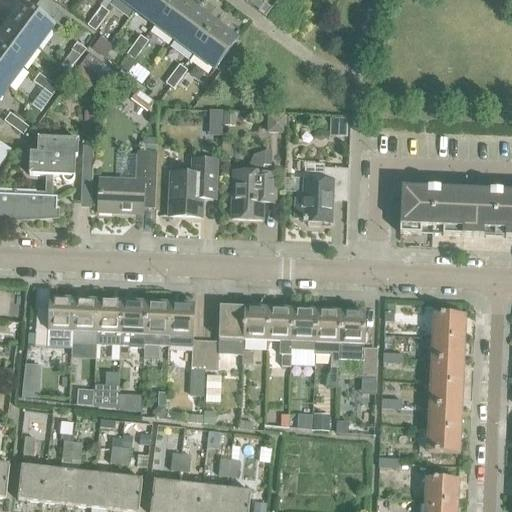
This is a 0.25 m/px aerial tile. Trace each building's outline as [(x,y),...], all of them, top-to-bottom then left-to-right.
[(42,0),(34,10),(52,23),(59,13),(42,0)] [(143,0),(120,0),(136,11),(143,0)] [(174,0),(143,0),(136,11),(155,26),(174,0)] [(194,15),(174,0),(155,26),(175,40),(194,15)] [(100,9),(93,19),(101,25),(108,15),(100,9)] [(24,10),(8,31),(34,50),(49,29),(24,10)] [(59,13),(52,23),(63,30),(69,21),(59,13)] [(213,29),(194,15),(175,40),(194,54),(213,29)] [(101,25),(93,19),(87,27),(94,33),(101,25)] [(233,44),(213,29),(194,54),(214,69),(233,44)] [(8,31),(0,41),(0,54),(19,69),(34,50),(8,31)] [(140,38),(132,48),(140,54),(148,44),(140,38)] [(85,52),(76,45),(70,53),(79,59),(85,52)] [(140,54),(132,48),(126,57),(130,60),(134,62),(140,54)] [(0,54),(0,85),(5,89),(19,69),(0,54)] [(126,64),(120,72),(140,87),(144,82),(131,72),(133,69),(136,64),(134,62),(130,60),(126,64)] [(179,67),(171,77),(179,83),(186,73),(179,67)] [(32,84),(41,91),(47,83),(38,76),(32,84)] [(179,83),(171,77),(165,86),(173,91),(179,83)] [(57,90),(47,83),(41,91),(51,98),(57,90)] [(223,125),(236,124),(236,112),(209,112),(210,136),(224,136),(223,125)] [(3,123),(12,130),(18,122),(9,116),(3,123)] [(286,118),(270,118),(270,132),(286,132),(286,118)] [(348,119),(331,119),(330,135),(347,136),(348,119)] [(28,129),(18,122),(12,130),(22,137),(28,129)] [(28,177),(61,179),(61,180),(61,181),(62,182),(62,183),(63,183),(64,184),(66,185),(68,185),(70,185),(71,184),(72,183),(73,182),(73,181),(73,180),(74,179),(74,159),(77,159),(77,143),(37,141),(37,156),(29,156),(28,177)] [(154,212),(156,155),(136,154),(135,183),(99,182),(97,216),(132,217),(132,214),(142,215),(142,211),(154,212)] [(92,156),(83,156),(82,167),(92,167),(92,156)] [(200,220),(201,201),(215,201),(216,192),(217,164),(191,163),(190,178),(170,177),(168,219),(200,220)] [(346,204),(347,172),(322,171),(322,168),(304,168),(304,183),(303,203),(295,202),(294,220),(302,221),(302,225),(307,225),(307,229),(319,229),(319,225),(330,226),(331,203),(346,204)] [(261,223),(262,195),(275,195),(276,169),(263,169),(263,175),(233,174),(231,222),(261,223)] [(91,180),(82,180),(81,191),(91,191),(91,180)] [(401,191),(399,236),(420,237),(420,230),(442,231),(442,238),(462,239),(464,193),(444,192),(443,203),(422,202),(422,191),(401,191)] [(0,216),(55,219),(56,199),(28,198),(28,194),(0,192),(0,216)] [(484,194),(464,193),(462,239),(482,240),(483,232),(494,233),(504,233),(504,241),(511,240),(511,195),(506,195),(506,205),(484,205),(484,194)] [(71,349),(73,303),(48,301),(46,348),(71,349)] [(95,350),(97,304),(73,303),(71,349),(95,350)] [(119,337),(121,305),(97,304),(95,350),(119,351),(119,337)] [(145,306),(121,305),(119,337),(143,338),(145,306)] [(167,350),(168,339),(169,307),(145,306),(143,338),(143,349),(167,350)] [(194,308),(169,307),(168,339),(192,340),(194,308)] [(242,358),(242,342),(243,310),(219,309),(217,345),(217,357),(242,358)] [(268,311),(243,310),(242,342),(266,343),(268,311)] [(289,355),(289,352),(292,312),(268,311),(266,343),(279,344),(279,355),(289,355)] [(314,353),(316,313),(292,312),(289,352),(314,353)] [(338,364),(340,315),(316,313),(314,353),(314,359),(329,359),(329,371),(337,372),(337,364),(338,364)] [(384,325),(393,325),(394,314),(384,314),(384,325)] [(364,316),(340,315),(338,364),(362,365),(363,352),(364,316)] [(433,316),(432,339),(463,340),(464,318),(433,316)] [(463,340),(432,339),(431,363),(462,364),(463,340)] [(203,374),(205,345),(192,344),(191,374),(203,374)] [(216,375),(217,357),(217,345),(205,345),(203,374),(216,375)] [(126,362),(127,351),(119,351),(118,362),(126,362)] [(375,353),(363,352),(362,365),(361,381),(373,381),(375,353)] [(382,367),(392,367),(392,358),(382,357),(382,367)] [(402,358),(392,358),(392,367),(401,367),(402,358)] [(462,364),(431,363),(430,385),(461,387),(462,364)] [(40,400),(42,365),(24,365),(22,399),(40,400)] [(207,377),(206,402),(220,403),(221,378),(207,377)] [(118,409),(119,385),(106,385),(105,393),(78,392),(78,407),(118,409)] [(461,387),(430,385),(429,409),(460,410),(461,387)] [(380,412),(390,412),(390,403),(380,403),(380,412)] [(400,403),(390,403),(390,412),(400,413),(400,403)] [(460,410),(429,409),(428,432),(459,433),(460,410)] [(298,430),(329,432),(330,416),(299,414),(298,430)] [(459,433),(428,432),(427,455),(458,457),(459,433)] [(34,442),(23,441),(22,457),(32,458),(34,442)] [(62,462),(71,463),(72,447),(64,446),(62,462)] [(80,447),(72,447),(71,463),(79,463),(80,447)] [(109,467),(118,468),(120,452),(111,451),(109,467)] [(129,453),(120,452),(118,468),(127,469),(129,453)] [(170,474),(179,475),(181,459),(172,458),(170,474)] [(190,460),(181,459),(179,475),(188,476),(190,460)] [(62,462),(61,473),(69,474),(71,463),(62,462)] [(71,463),(69,474),(77,475),(78,463),(71,463)] [(218,479),(227,480),(229,464),(220,463),(218,479)] [(377,472),(387,472),(387,464),(378,463),(377,472)] [(238,465),(229,464),(227,480),(236,482),(238,465)] [(397,464),(387,464),(387,472),(397,472),(397,464)] [(9,467),(0,465),(0,500),(5,501),(9,467)] [(44,471),(21,468),(17,502),(41,505),(44,471)] [(61,473),(44,471),(41,505),(65,508),(69,474),(61,473)] [(77,475),(69,474),(65,508),(89,511),(93,477),(77,475)] [(113,511),(117,479),(93,477),(89,511),(101,511),(113,511)] [(137,511),(141,482),(117,479),(113,511),(137,511)] [(425,481),(424,504),(456,506),(457,482),(425,481)] [(174,511),(177,486),(153,483),(149,511),(174,511)] [(198,511),(201,489),(177,486),(174,511),(198,511)] [(222,511),(225,492),(201,489),(198,511),(222,511)] [(247,511),(250,494),(225,492),(222,511),(247,511)]
